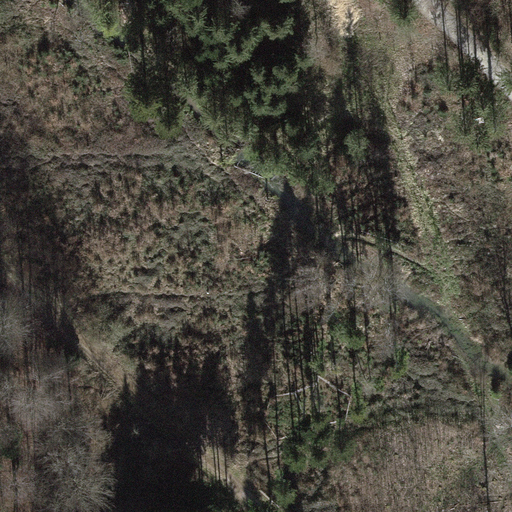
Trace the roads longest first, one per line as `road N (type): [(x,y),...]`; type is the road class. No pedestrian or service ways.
road 1 (track): [(0,257),(270,511)]
road 2 (track): [(511,85),(419,0)]
